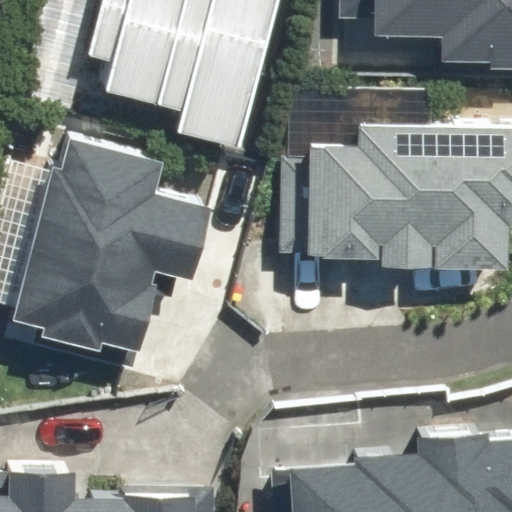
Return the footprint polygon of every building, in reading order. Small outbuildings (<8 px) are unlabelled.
[(161,115),(227,132),(260,0),(84,0),(74,40),(96,45),(88,76),(166,95),(161,115)] [(425,69),(511,70),(511,0),(333,0),(333,21),(426,23),(425,69)] [(511,215),(511,110),(343,108),(342,129),(295,128),(295,146),(270,145),(269,250),(496,254),(497,215),(511,215)] [(49,123),(3,307),(31,314),(26,336),(125,361),(150,262),(181,269),(201,191),(142,177),(149,148),(49,123)] [(511,511),(511,415),(401,423),(402,443),(245,454),(249,511),(511,511)] [(0,455),(0,511),(204,511),(205,479),(63,478),(63,456),(0,455)]
